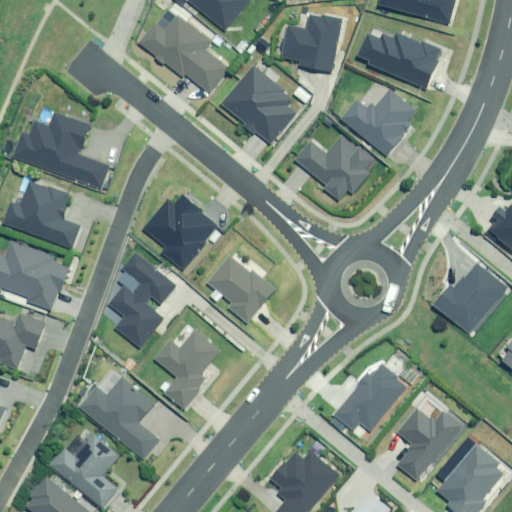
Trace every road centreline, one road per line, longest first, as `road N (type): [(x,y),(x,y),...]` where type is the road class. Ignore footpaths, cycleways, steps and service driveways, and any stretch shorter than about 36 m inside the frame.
road 1 (residential): [(0,494),(65,366),(135,177),(172,123)]
road 2 (tertiary): [(428,201),(483,102),(511,5)]
road 3 (tertiary): [(298,363),(172,511)]
road 4 (residential): [(287,220),(172,123)]
